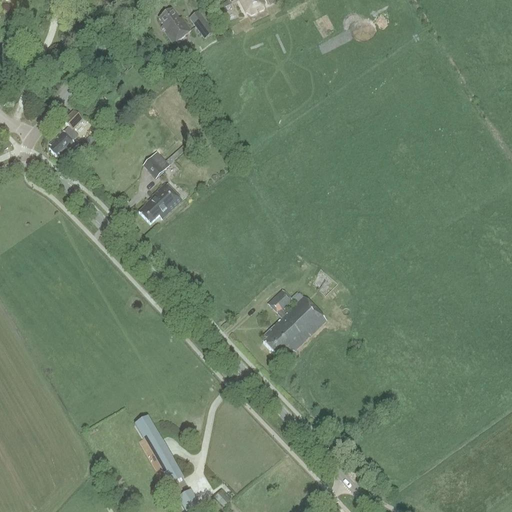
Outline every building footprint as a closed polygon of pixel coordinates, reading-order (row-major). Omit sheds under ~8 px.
[(239,0),(246,14),(251,18),(264,11),(264,5),(261,0),(239,0)] [(278,4),(276,0),(265,0),(270,8),(278,4)] [(173,46),(191,33),(181,19),(178,21),(171,11),(158,21),(163,27),(161,29),(173,46)] [(215,34),(199,14),(190,21),(205,41),(215,34)] [(50,146),(52,148),(49,150),(56,158),(59,155),(61,157),(75,144),(73,142),(78,137),(72,131),(82,121),(74,113),(64,123),(69,128),(64,133),(64,132),(50,146)] [(103,144),(96,137),(92,140),(99,147),(103,144)] [(92,150),(84,141),(79,145),(83,150),(87,154),(87,155),(92,150)] [(83,150),(74,159),(77,163),(87,154),(83,150)] [(157,154),(143,167),(156,181),(170,168),(157,154)] [(176,154),(171,159),(174,163),(180,158),(176,154)] [(145,204),(146,205),(138,214),(150,226),(159,218),(162,221),(182,203),(164,184),(153,194),(155,195),(145,204)] [(267,340),(263,344),(279,361),(288,353),(295,354),(326,323),(303,299),(285,316),(283,314),(293,304),(282,292),(267,306),(281,320),(274,327),(263,338),(267,340)] [(303,299),(299,295),(292,302),(293,304),(295,306),(303,299)] [(143,439),(145,438),(150,448),(159,462),(166,474),(164,475),(163,475),(170,487),(171,487),(170,484),(182,477),(183,480),(184,479),(170,456),(162,442),(148,418),(147,418),(149,421),(137,428),(135,425),(134,426),(143,441),(144,440),(143,439)] [(177,499),(184,511),(195,511),(201,509),(191,491),(190,492),(192,495),(180,501),(178,499),(177,499)] [(214,498),(223,508),(230,501),(221,492),(214,498)]
